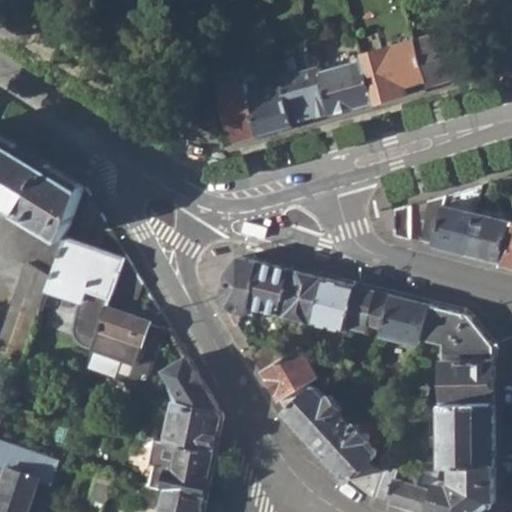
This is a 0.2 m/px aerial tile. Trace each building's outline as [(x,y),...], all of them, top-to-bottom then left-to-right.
[(452,29),(418,38),(431,85),(465,76),(452,29)] [(366,53),(366,57),(379,100),(431,85),(418,38),(366,53)] [(366,57),(323,70),(335,112),(379,100),(366,57)] [(241,140),(264,134),(249,80),(244,66),(222,73),(226,87),(241,140)] [(284,77),(285,82),(296,124),(335,112),(323,70),(322,66),(284,77)] [(209,92),(226,87),(222,73),(215,75),(209,92)] [(261,77),(249,80),(264,134),(296,124),(285,82),(264,89),(261,77)] [(88,187),(0,131),(0,200),(61,238),(73,225),(88,187)] [(486,183),(449,194),(446,203),(441,223),(436,242),(469,250),(479,213),(486,183)] [(449,194),(428,200),(426,219),(441,223),(446,203),(449,194)] [(413,236),(418,238),(420,230),(424,231),(426,219),(428,200),(412,205),(413,236)] [(398,232),(413,236),(412,205),(398,208),(398,232)] [(469,250),(502,258),(511,221),(511,220),(479,213),(469,250)] [(418,238),(436,242),(441,223),(426,219),(424,231),(420,230),(418,238)] [(502,258),(511,260),(511,221),(502,258)] [(88,361),(93,348),(109,304),(113,295),(127,255),(70,234),(53,279),(44,301),(74,312),(65,339),(68,352),(88,361)] [(144,282),(127,255),(113,295),(135,304),(144,282)] [(249,307),(252,306),(262,262),(241,256),(228,271),(224,300),(237,324),(242,323),(244,313),(248,314),(249,307)] [(255,307),(283,313),(293,269),(262,262),(252,306),(255,307)] [(0,348),(22,362),(44,301),(53,279),(28,264),(0,339),(0,348)] [(283,313),(316,321),(326,277),(293,269),(283,313)] [(347,329),(348,326),(357,285),(326,277),(316,321),(347,329)] [(371,324),(384,327),(393,294),(357,285),(348,326),(369,331),(371,324)] [(420,344),(422,338),(430,303),(393,294),(384,327),(382,334),(420,344)] [(443,344),(445,402),(495,401),(494,345),(470,313),(430,303),(422,338),(443,344)] [(152,320),(109,304),(93,348),(124,359),(116,380),(129,383),(129,385),(145,391),(168,328),(152,323),(152,320)] [(255,354),(265,371),(287,357),(277,341),(255,354)] [(265,371),(282,400),(310,382),(320,375),(303,348),(287,357),(265,371)] [(172,402),(168,440),(215,451),(223,415),(188,356),(165,369),(172,402)] [(292,417),(351,480),(373,460),(378,456),(378,449),(369,440),(372,437),(359,422),(355,425),(333,395),(330,397),(321,387),(314,388),(310,382),(282,400),(292,417)] [(447,461),(458,462),(497,461),(495,401),(445,402),(447,461)] [(150,483),(168,487),(206,494),(215,451),(168,440),(163,439),(157,438),(151,463),(153,463),(150,483)] [(0,463),(6,466),(0,482),(0,511),(31,511),(44,478),(48,479),(58,472),(62,460),(0,440),(0,463)] [(351,480),(374,496),(383,468),(373,460),(351,480)] [(454,483),(439,478),(439,489),(437,499),(432,511),(481,511),(497,501),(497,461),(458,462),(458,480),(454,483)] [(374,496),(424,511),(432,511),(437,499),(439,489),(439,478),(441,462),(427,463),(426,486),(398,479),(403,463),(384,463),(383,468),(374,496)] [(90,499),(105,504),(115,476),(99,471),(90,499)] [(202,511),(206,494),(168,487),(160,511),(202,511)]
